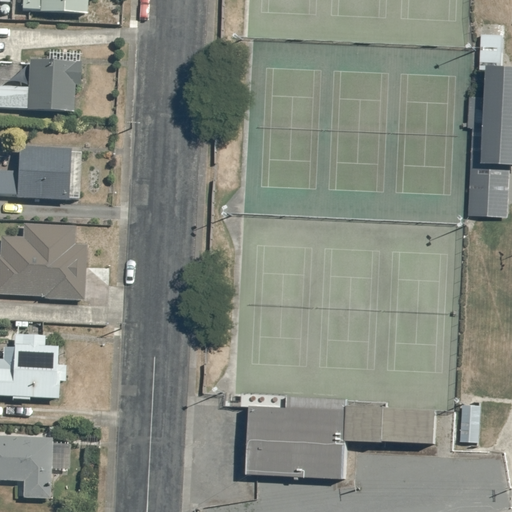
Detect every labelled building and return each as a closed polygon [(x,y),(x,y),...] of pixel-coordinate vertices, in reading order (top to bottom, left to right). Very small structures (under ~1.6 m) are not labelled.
[(20,0),(20,12),(83,14),(84,0),(95,1),(94,0),(20,0)] [(511,36),(475,35),(467,221),(511,223),(511,207),(511,36)] [(0,108),(74,114),(76,88),(79,88),(81,54),(50,51),(50,63),(27,61),(25,84),(0,81),(0,108)] [(80,150),(16,147),(14,172),(0,171),(0,196),(77,201),(80,150)] [(66,227),(22,224),(21,238),(0,236),(0,294),(81,300),(85,246),(65,244),(66,227)] [(40,337),(12,335),(9,372),(0,371),(0,397),(55,401),(56,382),(63,383),(64,366),(54,366),(55,349),(39,348),(40,337)] [(435,400),(248,392),(244,472),(349,476),(350,438),(433,442),(435,400)] [(477,443),(480,405),(461,404),(458,441),(477,443)] [(68,442),(0,437),(0,480),(22,482),(21,498),(47,500),(49,470),(66,471),(68,442)]
